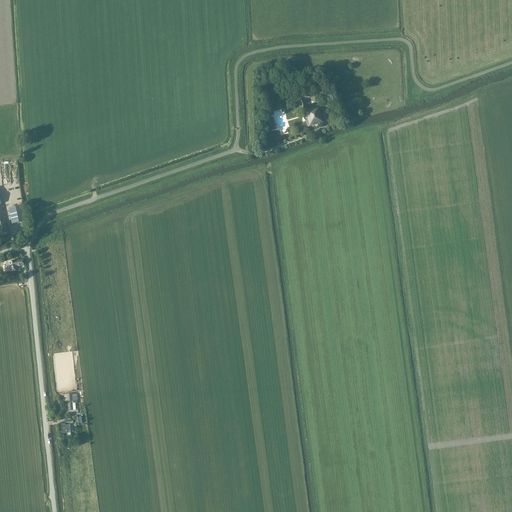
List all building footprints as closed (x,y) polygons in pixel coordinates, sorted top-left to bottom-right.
[(308,105),(305,106),(304,101),(299,102),(301,111),(303,110),(308,127),(323,122),(319,107),(315,109),(315,108),(309,109),(308,105)] [(267,118),(264,119),(266,124),(269,123),(271,131),(276,130),(273,117),(267,118)] [(8,209),(12,224),(26,221),(22,206),(8,209)] [(22,259),(9,262),(10,271),(17,270),(17,267),(24,266),(22,259)] [(66,421),(65,421),(66,424),(60,425),(61,434),(66,433),(67,437),(71,436),(70,432),(70,424),(73,424),(73,420),(71,420),(71,418),(66,419),(66,421)]
